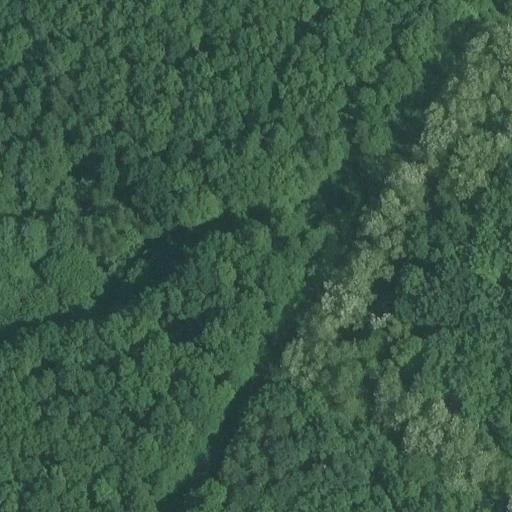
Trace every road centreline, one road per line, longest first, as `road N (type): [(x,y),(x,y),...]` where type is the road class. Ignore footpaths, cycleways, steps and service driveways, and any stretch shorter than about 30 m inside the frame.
road 1 (track): [(184,511),(470,62),(507,41)]
road 2 (track): [(458,511),(264,385)]
